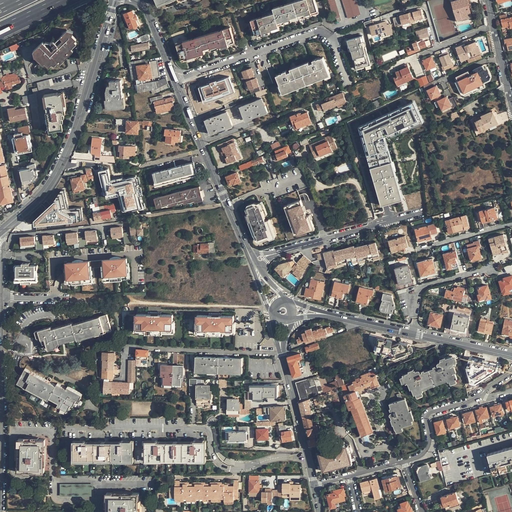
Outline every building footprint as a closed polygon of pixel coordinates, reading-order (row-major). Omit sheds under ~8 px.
[(273,7),(275,12),(278,22),(284,20),(285,21),(292,18),(292,17),(298,15),(294,0),(273,7)] [(315,0),(295,0),(294,0),(298,15),(305,13),(305,14),(312,12),(312,11),(318,10),(315,0)] [(335,0),(328,0),(334,18),(337,18),(337,20),(341,19),(335,0)] [(356,0),(342,0),(348,17),(361,13),(356,0)] [(468,0),(457,0),(452,1),(457,20),(456,20),(457,22),(463,20),(462,17),(471,14),(468,5),(470,5),(468,0)] [(134,14),(133,10),(125,13),(130,28),(133,27),(134,28),(135,28),(136,28),(137,27),(138,26),(137,25),(138,24),(136,18),(138,18),(136,14),(134,14)] [(421,11),(408,14),(410,22),(411,23),(415,22),(415,21),(423,18),(421,11)] [(279,26),(278,22),(275,12),(252,19),(256,34),(263,32),(263,33),(273,30),(273,28),(279,26)] [(399,17),(393,19),(395,27),(402,26),(402,24),(410,22),(408,14),(399,16),(399,17)] [(511,16),(507,18),(506,14),(500,16),(501,19),(502,19),(504,26),(508,25),(508,28),(511,27),(511,16)] [(364,22),(366,27),(370,26),(371,29),(374,28),(376,34),(381,32),(382,37),(392,34),(389,24),(387,25),(385,21),(374,24),(373,20),(364,22)] [(231,27),(206,34),(210,47),(211,49),(218,47),(219,48),(229,45),(229,43),(235,41),(231,27)] [(36,54),(44,62),(48,65),(51,63),(55,58),(57,60),(70,47),(68,45),(73,40),(75,38),(71,34),(69,32),(70,30),(65,29),(58,36),(61,39),(63,40),(59,44),(58,43),(55,40),(54,41),(52,39),(51,39),(49,41),(54,46),(56,48),(51,52),(45,46),(46,45),(46,44),(42,41),(32,50),(33,54),(36,54)] [(427,29),(415,32),(416,35),(418,35),(419,39),(422,38),(422,39),(429,37),(427,29)] [(205,49),(210,47),(206,34),(183,41),(184,42),(177,44),(182,59),(188,57),(189,58),(206,53),(205,49)] [(364,42),(362,36),(348,40),(349,45),(351,45),(352,47),(350,48),(353,59),(355,66),(369,62),(365,47),(364,47),(363,42),(364,42)] [(406,48),(409,54),(416,51),(416,50),(420,48),(427,46),(424,40),(418,43),(417,41),(413,43),(408,45),(408,47),(406,48)] [(12,51),(21,48),(19,42),(10,45),(12,51)] [(149,42),(131,45),(132,51),(150,47),(149,42)] [(461,60),(470,57),(469,53),(471,52),(470,49),(472,48),(470,44),(465,45),(465,44),(456,47),(461,60)] [(478,45),(477,46),(472,48),(470,49),(471,52),(469,53),(470,57),(481,52),(478,45)] [(72,49),(70,47),(57,60),(59,62),(72,49)] [(397,50),(383,55),(385,60),(399,55),(397,50)] [(449,53),(440,57),(444,66),(452,63),(449,53)] [(42,64),(44,62),(36,54),(33,54),(34,57),(42,64)] [(288,71),(287,69),(283,70),(284,72),(277,74),(283,90),(330,72),(324,56),(317,58),(317,57),(314,58),(315,61),(288,71)] [(431,68),(435,66),(431,56),(423,60),(427,69),(431,68)] [(314,58),(287,69),(288,71),(315,61),(314,58)] [(132,80),(136,79),(140,79),(137,65),(137,60),(129,62),(132,80)] [(144,83),(154,81),(152,77),(153,76),(150,61),(150,60),(146,60),(146,63),(137,65),(140,79),(144,78),(144,83)] [(154,81),(159,80),(158,76),(159,75),(157,60),(150,61),(153,76),(152,77),(154,81)] [(404,68),(402,69),(396,72),(398,75),(395,77),(398,84),(413,77),(407,64),(403,66),(404,68)] [(469,70),(457,75),(459,79),(464,91),(472,88),(484,83),(484,82),(483,79),(489,76),(485,67),(484,64),(474,68),(475,71),(470,74),(469,70)] [(483,79),(484,82),(490,79),(492,75),(488,66),(485,67),(489,76),(483,79)] [(246,78),(247,81),(254,78),(253,75),(254,75),(252,71),(252,69),(251,68),(242,71),(245,78),(246,78)] [(226,72),(217,75),(222,88),(231,86),(226,72)] [(5,81),(5,85),(6,88),(12,87),(12,84),(20,82),(19,76),(18,76),(17,73),(9,74),(6,75),(1,76),(2,81),(5,81)] [(166,77),(159,80),(154,81),(144,83),(137,84),(138,92),(151,90),(155,89),(156,92),(170,87),(166,77)] [(254,78),(247,81),(252,94),(256,92),(261,90),(257,81),(256,79),(256,77),(254,78)] [(417,81),(420,87),(423,86),(428,84),(426,77),(417,81)] [(51,86),(51,85),(49,79),(37,82),(39,89),(51,86)] [(108,85),(109,98),(107,98),(108,107),(124,105),(121,79),(110,80),(111,85),(108,85)] [(485,85),(484,83),(472,88),(464,91),(459,79),(456,80),(462,92),(466,94),(473,90),(474,91),(485,85)] [(190,97),(204,91),(209,89),(206,80),(193,86),(186,88),(190,97)] [(433,87),(431,82),(428,84),(423,86),(426,90),(428,89),(433,99),(435,98),(441,94),(442,94),(439,87),(437,88),(436,85),(433,87)] [(58,91),(45,94),(47,106),(46,106),(47,111),(48,110),(51,127),(61,126),(60,121),(62,121),(62,117),(63,117),(62,112),(64,112),(63,108),(65,108),(62,92),(59,93),(58,91)] [(37,93),(29,94),(30,100),(31,107),(38,106),(39,105),(37,93)] [(331,100),(328,101),(322,104),(322,102),(316,105),(319,110),(324,108),(325,109),(337,104),(346,101),(342,93),(330,97),(331,100)] [(170,109),(174,108),(172,97),(164,99),(162,95),(150,98),(151,102),(154,101),(157,112),(170,109)] [(458,104),(455,97),(450,99),(449,97),(446,98),(446,96),(443,98),(436,101),(434,102),(436,106),(440,105),(443,110),(453,105),(454,107),(458,104)] [(243,114),(245,119),(252,116),(253,117),(261,114),(261,113),(268,110),(266,105),(265,105),(262,98),(241,106),(244,113),(243,114)] [(372,102),(375,108),(383,104),(380,98),(372,102)] [(360,127),(382,206),(403,200),(386,139),(424,122),(415,102),(360,127)] [(41,128),(38,106),(31,107),(34,123),(35,129),(41,128)] [(8,111),(11,121),(28,117),(25,107),(16,109),(15,107),(14,107),(15,109),(8,111)] [(208,127),(210,132),(217,130),(217,131),(226,127),(226,126),(233,123),(231,118),(230,118),(227,111),(206,119),(209,126),(208,127)] [(457,111),(451,113),(453,120),(460,116),(457,111)] [(499,123),(493,111),(478,118),(478,120),(477,120),(481,131),(499,123)] [(290,116),(292,121),(294,121),(297,128),(312,122),(308,112),(301,114),(300,112),(290,116)] [(510,120),(507,113),(500,117),(503,124),(510,120)] [(127,119),(120,118),(117,118),(117,124),(120,124),(127,125),(127,132),(139,133),(139,121),(128,120),(127,119)] [(143,129),(148,130),(148,125),(152,126),(153,121),(149,121),(149,120),(143,120),(143,129)] [(31,133),(29,127),(18,129),(19,133),(15,134),(15,137),(13,138),(17,154),(33,150),(29,134),(31,133)] [(179,136),(181,136),(181,130),(166,128),(166,134),(167,134),(166,141),(176,142),(176,140),(179,140),(179,136)] [(3,188),(1,188),(2,191),(1,191),(1,195),(0,195),(0,199),(2,199),(3,201),(10,200),(14,199),(11,185),(10,185),(10,183),(8,183),(7,179),(10,179),(3,146),(0,146),(0,141),(0,139),(1,139),(0,134),(0,184),(2,184),(3,188)] [(311,145),(314,154),(320,152),(321,155),(333,150),(339,148),(333,135),(326,137),(327,138),(328,141),(321,144),(320,141),(311,145)] [(308,136),(300,140),(302,146),(310,143),(308,136)] [(95,154),(95,161),(116,162),(114,156),(101,154),(102,138),(93,137),(91,153),(95,154)] [(228,145),(220,148),(226,163),(242,157),(234,138),(226,141),(228,145)] [(120,148),(120,149),(120,157),(124,157),(133,158),(133,155),(136,155),(136,146),(125,145),(124,148),(122,148),(120,148)] [(290,149),(288,145),(279,149),(281,152),(273,155),(275,161),(288,156),(287,153),(293,151),(292,148),(290,149)] [(36,164),(41,162),(40,155),(32,158),(31,164),(28,165),(28,167),(20,169),(24,187),(29,186),(38,174),(36,164)] [(262,156),(252,160),(253,165),(264,161),(262,156)] [(178,162),(168,165),(171,176),(181,173),(196,168),(197,167),(198,164),(198,163),(197,159),(194,158),(178,162)] [(240,165),(240,168),(241,170),(253,165),(252,160),(240,165)] [(241,181),(238,172),(227,176),(230,184),(234,182),(234,184),(241,181)] [(75,190),(79,189),(85,188),(84,181),(88,180),(86,174),(81,175),(81,176),(71,178),(74,190),(75,190)] [(109,182),(108,176),(97,179),(98,185),(101,196),(113,193),(110,181),(109,182)] [(141,179),(145,195),(148,194),(150,193),(146,178),(141,179)] [(200,186),(181,190),(184,201),(184,203),(188,202),(188,200),(194,198),(195,202),(203,200),(200,186)] [(177,202),(184,201),(181,190),(155,197),(158,206),(162,205),(162,204),(169,202),(169,205),(177,203),(177,202)] [(294,232),(297,230),(287,203),(301,197),(300,194),(282,201),(294,232)] [(57,200),(58,204),(55,205),(56,211),(59,210),(60,212),(65,211),(64,210),(69,208),(67,197),(57,200)] [(308,214),(301,197),(287,203),(297,230),(302,228),(311,225),(310,224),(315,223),(312,212),(308,214)] [(111,209),(102,211),(100,212),(100,211),(96,212),(97,218),(102,217),(102,218),(108,217),(112,217),(111,212),(116,211),(115,203),(110,205),(111,209)] [(255,205),(255,204),(248,207),(250,212),(248,213),(257,234),(259,238),(269,234),(269,235),(275,233),(269,218),(265,220),(263,214),(259,204),(255,205)] [(499,217),(495,207),(476,212),(479,223),(499,217)] [(34,216),(32,214),(25,219),(31,227),(35,224),(36,226),(38,224),(44,220),(39,213),(34,216)] [(470,227),(467,215),(447,220),(450,232),(470,227)] [(54,223),(53,220),(50,221),(50,229),(59,228),(58,223),(54,223)] [(436,223),(416,228),(416,229),(419,240),(427,238),(428,239),(433,238),(432,234),(439,232),(436,223)] [(132,224),(127,225),(128,232),(129,242),(133,242),(133,236),(133,234),(144,233),(143,224),(135,224),(135,226),(132,226),(132,224)] [(113,226),(112,227),(113,235),(120,235),(120,236),(125,236),(125,242),(129,242),(128,232),(125,232),(124,228),(121,228),(120,225),(113,226)] [(87,236),(83,236),(84,246),(88,246),(87,241),(87,238),(99,237),(98,229),(94,229),(90,229),(90,232),(87,232),(87,236)] [(75,231),(67,232),(68,240),(75,240),(75,241),(80,240),(80,246),(84,246),(83,236),(79,237),(78,233),(75,233),(75,231)] [(56,242),(55,233),(47,234),(47,236),(44,236),(44,239),(40,239),(41,248),(45,248),(45,243),(56,242)] [(41,248),(40,239),(36,239),(36,234),(33,235),(33,236),(31,236),(31,235),(22,236),(22,243),(36,242),(37,248),(41,248)] [(503,250),(503,251),(508,250),(504,234),(490,238),(493,252),(503,250)] [(397,248),(397,249),(409,245),(406,236),(389,240),(392,250),(397,248)] [(474,242),(475,243),(468,245),(472,260),(482,257),(479,245),(481,245),(480,240),(474,242)] [(193,245),(193,252),(208,252),(209,251),(214,251),(214,242),(208,242),(208,243),(197,244),(197,245),(193,245)] [(373,257),(379,256),(376,242),(370,243),(370,244),(361,247),(364,260),(373,257)] [(334,251),(338,265),(343,263),(352,261),(358,260),(355,247),(354,246),(349,247),(349,248),(340,250),(340,249),(334,251)] [(355,247),(358,260),(358,261),(364,260),(361,247),(361,246),(355,247)] [(334,250),(324,252),(326,260),(328,268),(335,267),(338,266),(338,265),(334,251),(334,250)] [(452,263),(458,261),(457,258),(458,258),(457,250),(444,253),(448,268),(453,267),(452,263)] [(322,261),(326,260),(324,252),(314,255),(315,258),(318,258),(319,261),(322,260),(322,261)] [(111,258),(105,259),(106,266),(106,275),(112,274),(112,275),(124,275),(123,273),(129,273),(128,261),(128,257),(122,258),(111,258)] [(305,269),(308,266),(301,258),(297,262),(294,259),(279,264),(275,268),(284,276),(287,273),(286,269),(292,268),(294,270),(293,272),(300,278),(303,274),(303,273),(306,270),(305,269)] [(437,272),(433,258),(419,262),(422,276),(437,272)] [(106,266),(105,259),(90,260),(90,267),(92,267),(104,266),(106,266)] [(86,276),(91,276),(90,267),(90,260),(84,261),(73,261),(67,262),(68,266),(69,278),(74,277),(74,278),(86,277),(86,276)] [(38,281),(37,264),(30,264),(30,261),(23,262),(23,263),(15,264),(16,282),(38,281)] [(130,261),(128,261),(129,273),(123,273),(124,275),(112,275),(112,274),(106,275),(106,266),(104,266),(105,279),(112,278),(112,279),(124,278),(124,277),(132,277),(130,261)] [(413,280),(409,264),(396,268),(400,283),(413,280)] [(94,280),(92,267),(90,267),(91,276),(86,276),(86,277),(74,278),(74,277),(69,278),(68,266),(65,266),(66,282),(74,281),(74,282),(86,281),(86,280),(94,280)] [(511,275),(505,277),(505,279),(500,280),(504,294),(510,292),(510,289),(511,287),(511,275)] [(312,279),(310,288),(307,287),(305,295),(309,296),(310,295),(313,296),(313,297),(321,299),(325,282),(312,279)] [(349,291),(350,284),(336,281),(333,294),(337,296),(337,297),(343,298),(345,290),(349,291)] [(492,297),(488,285),(479,287),(481,293),(479,294),(480,299),(486,297),(487,299),(492,297)] [(455,287),(454,290),(447,289),(446,296),(463,300),(464,295),(465,287),(459,286),(458,287),(455,287)] [(373,295),(374,289),(361,287),(357,300),(362,301),(362,302),(368,304),(370,295),(371,296),(372,294),(373,295)] [(395,305),(392,295),(384,293),(383,299),(385,299),(383,307),(390,309),(390,311),(393,312),(395,305)] [(158,314),(158,312),(150,312),(150,314),(148,314),(137,314),(136,320),(139,321),(139,327),(169,328),(169,321),(172,321),(172,315),(161,314),(158,314)] [(441,327),(443,314),(432,312),(429,324),(441,327)] [(219,313),(211,313),(211,315),(209,315),(197,315),(197,321),(200,321),(200,328),(229,329),(230,322),(233,322),(233,315),(221,315),(219,315),(219,313)] [(468,326),(471,316),(455,313),(453,323),(454,323),(454,327),(466,330),(467,326),(468,326)] [(58,344),(73,340),(74,337),(77,336),(78,338),(81,337),(83,339),(90,337),(92,334),(94,333),(98,332),(100,334),(107,332),(108,329),(112,328),(107,314),(73,324),(72,322),(52,329),(51,326),(36,331),(38,339),(42,338),(44,344),(48,343),(50,350),(59,348),(58,344)] [(511,319),(506,318),(503,333),(509,334),(510,337),(511,337),(511,319)] [(139,321),(136,320),(134,320),(133,331),(145,332),(145,333),(162,333),(162,332),(174,332),(174,321),(172,321),(169,321),(169,328),(139,327),(139,321)] [(493,331),(494,323),(481,320),(479,329),(485,331),(486,329),(493,331)] [(200,321),(197,321),(194,321),(194,332),(206,332),(206,334),(223,334),(223,332),(234,333),(235,325),(235,322),(233,322),(230,322),(229,329),(200,328),(200,321)] [(312,330),(315,338),(325,334),(334,331),(333,327),(330,328),(330,326),(323,328),(322,327),(312,330)] [(298,343),(305,341),(315,338),(312,330),(311,328),(305,330),(306,332),(302,333),(303,335),(298,337),(299,338),(297,339),(298,343)] [(315,338),(316,342),(326,338),(325,334),(315,338)] [(385,338),(370,335),(369,339),(375,350),(392,353),(394,359),(416,351),(413,345),(400,342),(397,343),(396,341),(387,339),(386,342),(384,342),(385,338)] [(307,351),(309,351),(320,347),(318,342),(306,346),(305,346),(307,351)] [(148,355),(149,350),(137,348),(136,359),(143,359),(143,355),(148,355)] [(473,362),(475,352),(466,350),(463,360),(472,362),(473,362)] [(104,360),(115,361),(115,356),(115,352),(104,352),(104,357),(104,360)] [(288,360),(293,376),(302,374),(300,368),(303,367),(301,359),(302,358),(300,353),(298,353),(299,355),(296,356),(297,358),(288,360)] [(403,376),(405,382),(406,383),(408,382),(410,382),(412,388),(414,394),(416,393),(422,391),(423,391),(422,389),(447,380),(448,381),(450,380),(456,379),(457,378),(455,372),(452,366),(454,365),(456,364),(455,363),(453,357),(452,355),(446,358),(441,360),(440,360),(440,361),(439,362),(437,364),(438,366),(436,367),(434,367),(425,371),(422,372),(420,372),(420,371),(419,370),(418,370),(417,370),(416,370),(415,369),(414,370),(409,371),(403,374),(403,376)] [(241,373),(242,357),(196,356),(195,371),(241,373)] [(104,369),(115,369),(115,361),(104,360),(104,364),(104,369)] [(132,382),(136,382),(135,360),(129,360),(129,382),(123,382),(123,392),(132,393),(132,382)] [(165,383),(172,383),(173,365),(162,364),(162,375),(165,376),(165,383)] [(183,365),(173,365),(172,383),(181,384),(181,377),(183,376),(183,365)] [(490,379),(488,375),(490,373),(486,366),(474,374),(476,378),(475,379),(478,385),(482,382),(483,383),(490,379)] [(104,369),(104,377),(112,378),(115,378),(115,369),(104,369)] [(60,406),(68,410),(69,408),(71,409),(73,405),(75,403),(77,404),(79,400),(80,398),(83,399),(85,395),(70,387),(69,389),(59,384),(58,386),(27,370),(20,382),(23,384),(24,386),(31,390),(34,389),(36,391),(39,392),(40,395),(46,398),(49,397),(52,399),(53,397),(56,399),(56,401),(61,404),(60,406)] [(353,391),(357,389),(370,385),(371,387),(380,384),(374,370),(361,375),(362,377),(345,384),(343,385),(347,393),(353,391)] [(327,384),(322,386),(324,392),(330,390),(336,388),(343,385),(345,384),(342,378),(341,373),(335,376),(337,380),(327,384)] [(303,380),(302,374),(293,376),(295,382),(296,382),(303,380)] [(318,376),(322,386),(327,384),(324,374),(318,376)] [(318,376),(313,377),(316,386),(318,395),(324,392),(322,386),(318,376)] [(105,381),(105,390),(109,390),(109,392),(114,392),(114,381),(111,381),(112,378),(104,377),(102,377),(102,380),(105,381)] [(296,382),(295,382),(301,401),(306,399),(309,398),(306,388),(303,380),(296,382)] [(118,392),(123,392),(123,382),(114,381),(114,392),(114,393),(118,393),(118,392)] [(253,398),(263,398),(263,396),(277,396),(277,391),(277,387),(277,384),(250,384),(250,390),(253,390),(253,398)] [(209,391),(209,385),(197,385),(197,404),(203,404),(203,402),(211,403),(211,391),(209,391)] [(357,389),(359,394),(367,391),(366,389),(371,387),(370,385),(357,389)] [(334,400),(340,398),(336,388),(330,390),(334,400)] [(359,397),(360,397),(359,394),(355,395),(353,391),(347,393),(345,394),(351,409),(352,408),(363,435),(370,432),(369,427),(370,427),(359,397)] [(396,429),(402,427),(402,426),(401,423),(412,420),(414,419),(411,410),(409,411),(405,398),(403,399),(401,393),(397,394),(399,400),(390,403),(391,408),(392,410),(393,412),(391,412),(391,413),(390,413),(389,415),(390,415),(391,416),(396,429)] [(373,431),(360,397),(359,397),(370,427),(369,427),(370,432),(373,431)] [(228,413),(240,414),(240,409),(240,402),(238,401),(238,398),(228,398),(228,413)] [(299,402),(311,445),(318,443),(316,432),(319,432),(317,424),(313,425),(306,399),(301,401),(299,402)] [(504,412),(502,403),(491,406),(494,415),(504,412)] [(284,417),(284,406),(273,406),(273,407),(270,407),(271,420),(273,420),(280,420),(280,417),(284,417)] [(487,406),(477,409),(479,418),(480,418),(481,423),(484,422),(483,417),(490,416),(487,406)] [(476,420),(473,410),(464,412),(467,422),(476,420)] [(461,425),(459,415),(448,418),(450,428),(461,425)] [(286,430),(285,425),(279,425),(279,426),(280,435),(279,435),(280,442),(292,439),(291,429),(286,430)] [(437,427),(439,433),(446,431),(445,425),(437,427)] [(246,439),(246,426),(239,426),(239,430),(241,430),(241,431),(228,431),(228,439),(246,439)] [(257,428),(257,439),(269,438),(268,428),(257,428)] [(38,439),(38,440),(26,439),(19,439),(19,446),(19,464),(18,464),(18,471),(25,471),(38,471),(38,472),(45,472),(45,465),(44,465),(44,446),(45,446),(45,439),(38,439)] [(86,441),(86,440),(75,440),(75,461),(91,461),(91,460),(117,460),(117,461),(132,461),(132,440),(122,440),(122,441),(86,441)] [(158,441),(158,440),(147,440),(147,461),(163,461),(163,460),(189,460),(189,461),(205,461),(205,440),(194,440),(194,441),(158,441)] [(327,468),(330,467),(331,467),(331,466),(344,463),(345,463),(348,462),(348,461),(352,460),(350,452),(349,447),(348,445),(344,446),(343,444),(339,446),(341,452),(338,453),(337,450),(331,452),(330,448),(327,449),(327,451),(321,452),(321,453),(322,457),(320,458),(322,467),(326,466),(327,468)] [(511,446),(489,453),(494,473),(511,468),(511,446)] [(428,463),(419,466),(418,470),(422,481),(431,477),(428,469),(429,468),(428,463)] [(386,476),(382,477),(386,490),(402,486),(398,473),(386,476)] [(377,478),(360,482),(363,492),(372,489),(375,498),(381,497),(378,487),(379,487),(377,478)] [(249,492),(259,492),(259,480),(249,480),(249,492)] [(180,483),(180,482),(180,481),(175,481),(175,498),(184,498),(184,483),(180,483)] [(94,496),(94,484),(60,483),(60,496),(94,496)] [(191,498),(196,498),(199,498),(200,483),(195,483),(195,486),(191,486),(191,498)] [(199,498),(203,498),(208,498),(208,485),(204,485),(204,483),(200,483),(199,498)] [(221,498),(224,498),(224,486),(221,485),(220,483),(216,483),(216,498),(221,498)] [(290,493),(289,496),(300,496),(301,485),(294,485),(291,485),(291,483),(283,483),(283,486),(278,486),(277,497),(282,496),(283,493),(290,493)] [(328,497),(329,499),(331,508),(336,507),(335,502),(346,500),(345,495),(346,495),(344,487),(336,489),(336,492),(334,492),(325,494),(326,497),(328,497)] [(450,504),(451,507),(456,505),(455,503),(460,501),(456,491),(442,496),(443,500),(441,501),(441,502),(441,504),(443,505),(444,505),(446,505),(450,504)] [(114,493),(107,492),(107,500),(108,500),(107,511),(106,511),(139,511),(140,511),(139,511),(139,500),(139,493),(133,493),(114,493)] [(262,501),(267,502),(272,502),(273,492),(262,492),(262,496),(262,501)] [(408,504),(408,501),(401,504),(402,507),(398,509),(399,511),(410,511),(413,511),(411,507),(409,503),(408,504)]
